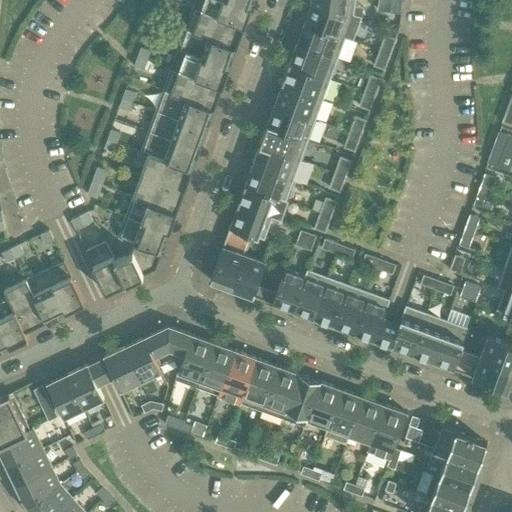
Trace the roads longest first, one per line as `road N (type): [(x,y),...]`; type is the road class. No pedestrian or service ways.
road 1 (residential): [(178,294),(511,420)]
road 2 (residential): [(283,0),(178,294)]
road 3 (residential): [(0,380),(178,294)]
